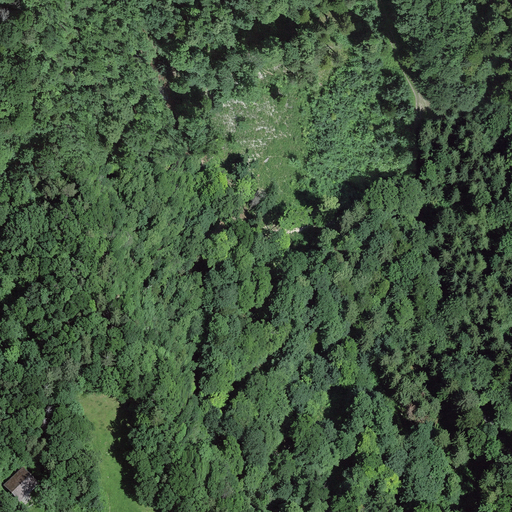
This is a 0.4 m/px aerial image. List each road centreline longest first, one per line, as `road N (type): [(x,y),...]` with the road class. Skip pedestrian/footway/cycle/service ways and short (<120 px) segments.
road 1 (track): [(376,0),(417,109),(424,250),(451,347),(511,452)]
road 2 (track): [(398,63),(511,177)]
